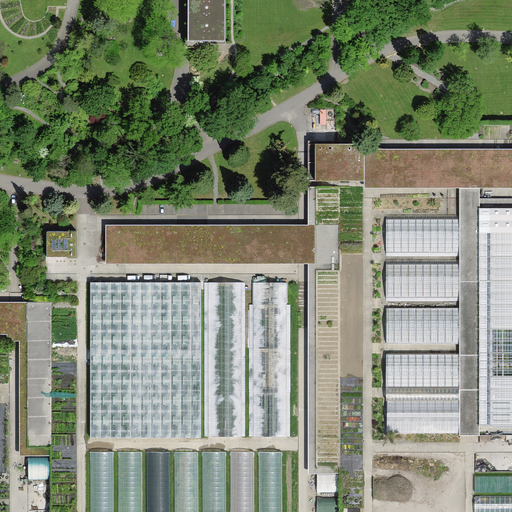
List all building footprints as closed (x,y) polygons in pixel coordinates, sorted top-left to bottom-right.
[(189,0),(189,44),(227,44),(226,0),(189,0)] [(312,180),(363,180),(363,150),(363,142),(312,142),(312,180)] [(511,187),(511,149),(363,150),(363,180),(363,188),(459,187),(479,187),(511,187)] [(479,208),(479,187),(459,187),(459,220),(459,252),(459,309),(459,341),(459,354),(459,386),(459,435),(479,435),(479,430),(479,208)] [(511,429),(511,208),(479,208),(479,430),(511,429)] [(459,220),(386,219),(386,252),(459,252),(459,220)] [(305,226),(104,227),(104,263),(304,262),(314,262),(314,226),(305,226)] [(76,232),(47,232),(46,257),(76,257),(76,232)] [(459,264),(386,264),(386,296),(459,296),(459,264)] [(90,282),(89,437),(200,437),(201,282),(90,282)] [(208,283),(208,436),(242,436),(242,283),(208,283)] [(254,283),(253,436),(287,436),(287,283),(254,283)] [(0,302),(0,334),(8,335),(7,342),(20,342),(21,456),(49,456),(51,303),(0,302)] [(459,309),(386,308),(386,341),(459,341),(459,309)] [(459,354),(386,354),(386,386),(459,386),(459,354)] [(459,400),(386,400),(386,432),(459,433),(459,400)] [(113,511),(114,452),(90,452),(90,511),(113,511)] [(142,511),(143,452),(119,452),(119,511),(142,511)] [(169,511),(170,452),(146,452),(146,511),(169,511)] [(254,511),(254,452),(230,452),(230,511),(254,511)] [(197,511),(198,453),(174,453),(174,511),(197,511)] [(225,511),(226,453),(202,453),(202,511),(225,511)] [(282,511),(282,453),(259,453),(258,511),(282,511)] [(511,511),(511,493),(476,494),(476,511),(511,511)] [(319,496),(318,511),(336,511),(337,496),(319,496)]
